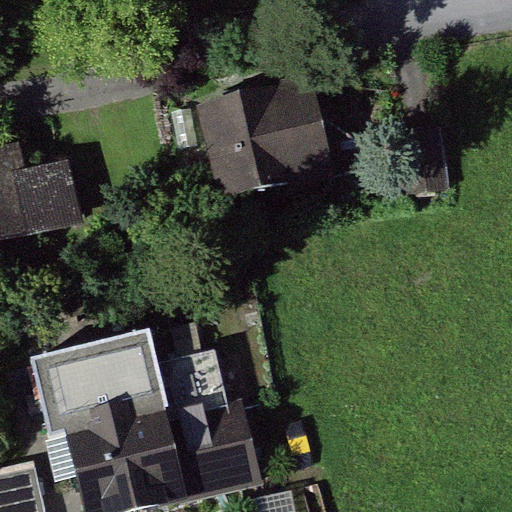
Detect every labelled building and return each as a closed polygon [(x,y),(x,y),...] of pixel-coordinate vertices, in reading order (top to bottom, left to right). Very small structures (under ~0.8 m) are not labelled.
[(334,91),(207,119),(227,206),(354,178),(334,91)] [(462,192),(454,126),(413,131),(421,197),(462,192)] [(85,160),(39,172),(32,146),(0,153),(0,252),(101,227),(85,160)] [(176,335),(55,368),(93,511),(166,511),(283,481),(261,397),(197,414),(176,335)] [(0,472),(0,511),(51,511),(46,467),(0,472)]
